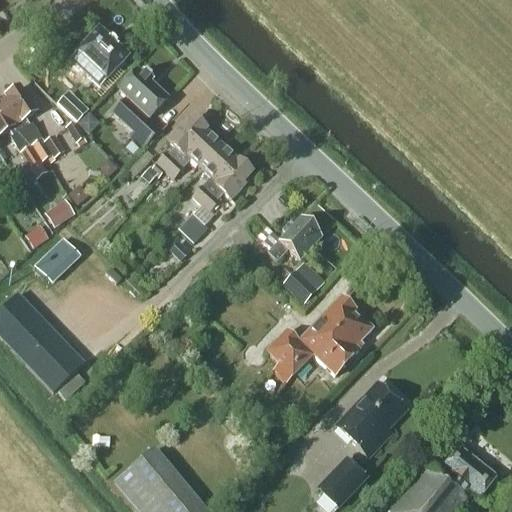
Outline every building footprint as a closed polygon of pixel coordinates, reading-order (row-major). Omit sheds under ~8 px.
[(126,60),(97,33),(68,63),(98,92),(126,60)] [(151,83),(141,74),(138,77),(135,74),(116,95),(123,102),(109,117),(131,137),(127,141),(140,154),(158,135),(146,124),(166,102),(148,86),(151,83)] [(0,102),(0,105),(41,166),(50,160),(52,163),(63,156),(53,139),(42,146),(40,143),(41,142),(30,126),(28,128),(25,123),(35,116),(18,91),(0,102)] [(41,166),(0,105),(0,138),(7,134),(11,139),(8,141),(28,173),(39,166),(40,166),(41,166)] [(162,175),(165,178),(204,134),(205,133),(192,120),(167,146),(172,152),(167,157),(165,155),(153,168),(154,168),(150,173),(148,171),(139,180),(147,187),(155,179),(157,181),(162,175)] [(84,142),(74,125),(64,131),(74,148),(84,142)] [(220,149),(204,134),(165,178),(170,183),(189,163),(198,172),(220,149)] [(197,207),(236,164),(220,149),(198,172),(209,182),(190,201),(197,207)] [(237,163),(236,164),(197,207),(199,209),(176,233),(192,248),(205,232),(202,230),(211,220),(208,217),(219,206),(216,203),(222,198),(228,204),(244,188),(241,185),(250,176),(237,163)] [(172,186),(162,177),(153,187),(163,196),(172,186)] [(320,241),(299,221),(293,227),(290,224),(281,234),(284,237),(277,245),(267,256),(276,265),(287,254),(298,264),(320,241)] [(43,230),(28,236),(34,249),(49,243),(43,230)] [(66,240),(35,267),(53,287),(84,261),(66,240)] [(168,255),(179,266),(188,256),(177,245),(168,255)] [(303,266),(282,288),(284,291),(301,308),(314,295),(323,285),(303,266)] [(0,343),(18,363),(49,333),(15,298),(0,312),(0,343)] [(354,314),(340,301),(298,345),(286,334),(265,356),(276,367),(270,374),(284,387),(311,359),(333,380),(357,355),(354,351),(370,333),(352,316),(354,314)] [(82,369),(49,333),(18,363),(52,398),(55,395),(65,405),(84,386),(75,376),(82,369)] [(382,392),(376,387),(360,404),(362,406),(353,416),(350,413),(333,430),(366,461),(390,437),(387,433),(405,414),(392,402),(394,399),(384,390),(382,392)] [(494,481),(457,452),(439,476),(425,465),(387,511),(458,511),(471,496),(478,502),(494,481)] [(202,511),(153,453),(112,487),(132,511),(202,511)] [(337,511),(366,482),(344,461),(313,494),(332,511),(337,511)]
